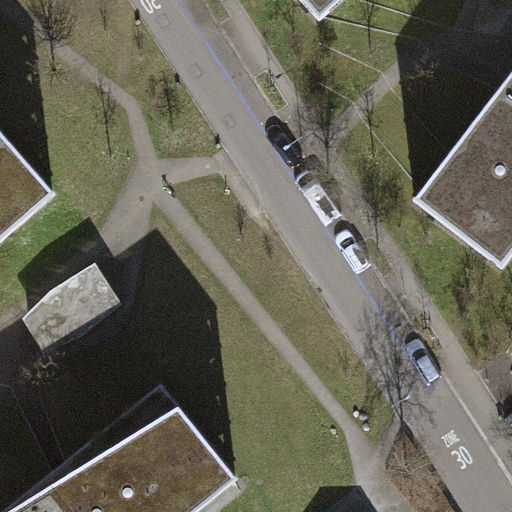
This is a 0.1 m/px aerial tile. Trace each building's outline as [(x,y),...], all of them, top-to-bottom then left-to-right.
[(302,0),(321,20),(343,0),(302,0)] [(511,75),(508,80),(500,91),(416,200),(504,268),(511,256),(511,75)] [(0,131),(0,243),(55,195),(0,131)] [(46,354),(83,336),(123,304),(96,263),(54,290),(24,319),(46,354)] [(3,511),(197,511),(239,479),(162,385),(61,467),(3,511)]
